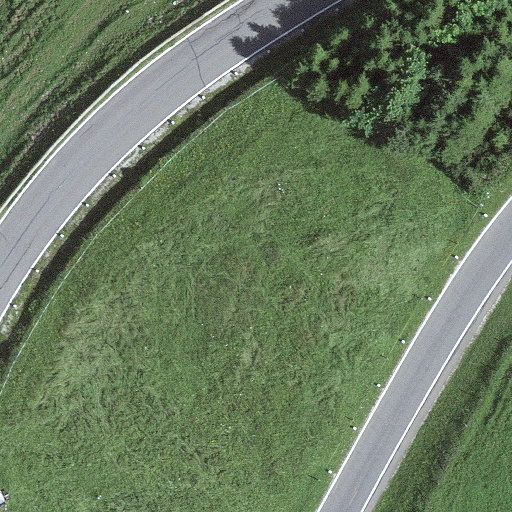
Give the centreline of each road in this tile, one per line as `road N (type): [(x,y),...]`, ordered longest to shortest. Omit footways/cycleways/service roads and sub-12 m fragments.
road 1 (secondary): [(0,268),(36,214),(138,105),(292,0)]
road 2 (secondary): [(511,226),(411,381),(341,511)]
